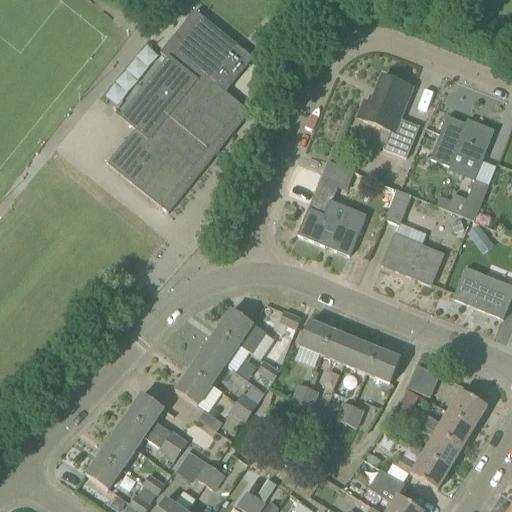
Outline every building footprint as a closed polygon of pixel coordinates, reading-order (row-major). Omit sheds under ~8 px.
[(226,95),(234,85),(230,82),(241,69),(245,72),(254,62),(195,14),(187,25),(191,28),(180,41),(176,38),(160,58),(172,67),(125,124),(136,133),(108,167),(162,211),(167,214),(248,114),(244,110),(226,95)] [(359,121),(391,134),(384,152),(406,161),(420,130),(400,122),(413,90),(383,78),(372,107),(365,104),(359,121)] [(450,170),(453,162),(455,157),(481,167),(495,134),(468,123),(466,127),(448,120),(431,163),(450,170)] [(350,260),(361,233),(367,219),(350,212),(348,216),(336,211),(332,221),(326,219),(338,191),(346,194),(354,175),(329,164),(298,238),(350,260)] [(489,188),(475,183),(467,202),(454,197),(452,203),(441,199),(437,209),(474,224),(489,188)] [(396,193),(385,222),(400,228),(401,228),(401,227),(412,199),(396,193)] [(448,228),(452,239),(465,234),(461,223),(448,228)] [(395,237),(382,269),(431,289),(444,257),(421,248),(426,237),(401,227),(401,228),(400,228),(396,237),(395,237)] [(479,232),(470,239),(484,257),(493,250),(479,232)] [(503,323),(511,300),(511,289),(466,271),(453,302),(503,323)] [(267,337),(257,330),(254,328),(232,312),(218,333),(240,348),(253,357),(267,337)] [(302,322),(284,315),(280,325),(298,332),(302,322)] [(309,324),(299,350),(322,359),(332,334),(309,324)] [(226,368),(240,348),(218,333),(204,353),(226,368)] [(332,334),(322,359),(345,368),(355,343),(332,334)] [(355,343),(345,368),(368,377),(378,352),(355,343)] [(378,352),(368,377),(391,387),(401,362),(378,352)] [(212,389),(226,368),(204,353),(190,374),(212,389)] [(264,364),(257,374),(273,385),(280,375),(264,364)] [(409,391),(431,400),(440,378),(418,369),(409,391)] [(176,394),(198,409),(212,389),(190,374),(176,394)] [(316,374),(309,392),(312,393),(320,376),(316,374)] [(302,408),(309,392),(298,387),(291,404),(302,408)] [(252,389),(245,398),(258,407),(264,398),(252,389)] [(319,396),(309,392),(302,408),(312,413),(319,396)] [(436,436),(462,451),(475,431),(448,415),(441,428),(413,410),(419,400),(409,394),(398,413),(408,418),(408,419),(423,428),(436,436)] [(448,415),(475,431),(487,409),(461,394),(448,415)] [(242,396),(236,405),(252,416),(258,407),(245,398),(242,396)] [(142,398),(128,418),(150,433),(156,425),(156,424),(165,412),(143,397),(142,398)] [(252,416),(236,405),(230,415),(246,425),(252,416)] [(347,427),(354,410),(343,406),(337,423),(347,427)] [(365,413),(354,410),(347,427),(358,431),(365,413)] [(206,413),(199,422),(216,434),(222,425),(206,413)] [(136,453),(145,441),(160,451),(159,453),(175,464),(181,455),(165,444),(128,418),(114,438),(136,453)] [(423,428),(408,419),(403,427),(417,436),(423,428)] [(171,435),(165,444),(181,455),(189,445),(173,434),(172,434),(171,435)] [(462,451),(436,435),(431,445),(424,456),(450,472),(462,451)] [(100,458),(122,473),(136,453),(114,438),(100,458)] [(368,463),(382,472),(388,461),(375,453),(368,463)] [(196,482),(205,488),(216,473),(206,466),(189,454),(175,475),(193,487),(196,482)] [(450,472),(424,456),(417,467),(403,459),(398,469),(412,477),(411,478),(437,493),(450,472)] [(122,473),(100,458),(87,478),(109,493),(122,473)] [(216,473),(205,488),(215,494),(225,479),(216,473)] [(375,511),(376,511),(419,511),(398,498),(404,489),(381,473),(370,492),(383,500),(375,511)] [(145,489),(158,498),(165,488),(150,478),(143,488),(145,489)] [(261,511),(265,506),(264,506),(277,488),(269,482),(256,500),(248,511),(261,511)] [(150,509),(158,498),(145,489),(137,500),(150,509)] [(188,511),(195,503),(183,494),(174,507),(166,502),(159,511),(188,511)] [(237,509),(241,511),(248,511),(256,500),(247,494),(237,509)] [(137,500),(136,499),(130,508),(135,511),(149,511),(151,509),(150,509),(137,500)]
